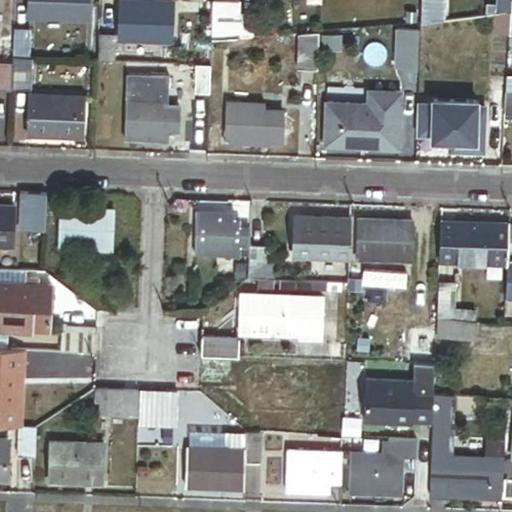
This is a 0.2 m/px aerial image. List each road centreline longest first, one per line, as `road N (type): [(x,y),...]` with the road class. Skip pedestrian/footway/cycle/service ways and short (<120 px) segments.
road 1 (residential): [(156,173),(511,183)]
road 2 (residential): [(148,346),(156,173)]
road 3 (residential): [(0,168),(156,173)]
